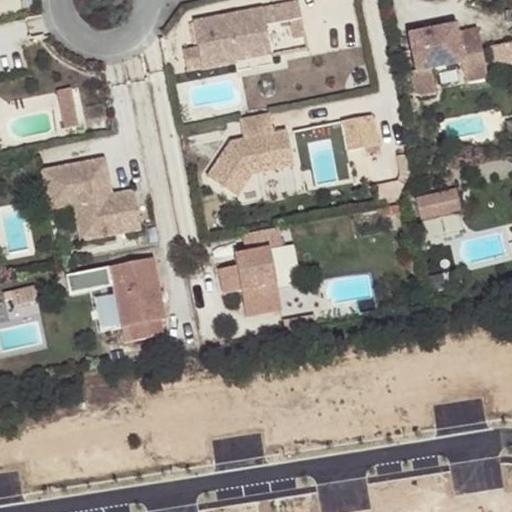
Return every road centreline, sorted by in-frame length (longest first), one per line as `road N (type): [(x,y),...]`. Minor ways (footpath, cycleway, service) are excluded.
road 1 (unknown): [(137,31),(155,78),(209,327)]
road 2 (residential): [(64,0),(70,21),(88,38),(109,42),(137,31),(149,10)]
